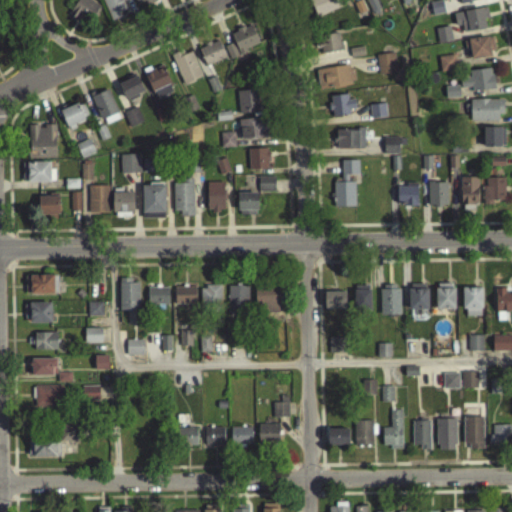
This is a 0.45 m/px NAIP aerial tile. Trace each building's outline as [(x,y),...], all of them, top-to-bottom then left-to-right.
[(97,8),(80,0),(77,0),(67,22),(86,31),(97,8)] [(119,17),(125,15),(120,0),(101,0),(109,26),(121,22),(119,17)] [(132,0),(136,12),(155,6),(153,0),(132,0)] [(336,0),(306,0),(316,21),(341,10),(336,0)] [(458,2),(459,8),(480,4),(479,0),(448,0),(449,4),(458,2)] [(429,7),(431,19),(443,17),(441,4),(429,7)] [(458,38),(485,33),(483,24),(488,23),(486,11),(454,17),(458,38)] [(229,66),(245,60),(243,53),(258,48),(251,29),(229,37),(232,47),(223,50),(229,66)] [(437,49),(451,46),(448,30),(434,33),(437,49)] [(319,58),(340,55),(338,38),(317,41),(319,58)] [(491,41),(468,44),(470,63),(493,61),(491,41)] [(198,51),(203,70),(225,63),(219,45),(198,51)] [(182,90),(201,82),(190,56),(181,60),(179,56),(170,60),(182,90)] [(376,59),(377,78),(396,77),(394,58),(376,59)] [(438,61),(439,76),(455,75),(454,59),(438,61)] [(318,95),(354,88),(350,68),(315,75),(318,95)] [(143,76),(150,96),(169,89),(162,70),(143,76)] [(468,75),(469,81),(459,82),(460,93),(470,92),(470,96),(493,93),(491,73),(468,75)] [(117,87),(123,104),(142,97),(136,81),(117,87)] [(444,91),(444,102),(458,101),(458,90),(444,91)] [(259,116),(257,93),(236,95),(238,118),(259,116)] [(119,122),(107,94),(90,101),(102,129),(119,122)] [(327,108),(328,115),(330,114),(331,121),(348,119),(347,114),(354,113),(353,104),(346,105),(345,98),(329,101),(330,107),(327,108)] [(469,104),(469,126),(501,126),(500,103),(469,104)] [(59,115),(66,132),(88,122),(81,106),(59,115)] [(385,122),(384,108),(368,109),(369,123),(385,122)] [(122,117),(128,132),(142,127),(136,112),(122,117)] [(238,123),(239,144),(264,142),(263,122),(238,123)] [(55,162),(54,129),(27,130),(28,162),(55,162)] [(503,132),(481,132),(482,151),(504,150),(503,132)] [(363,133),(333,134),(334,153),(363,152),(363,133)] [(234,152),(233,136),(219,137),(220,152),(234,152)] [(397,141),(382,142),(383,159),(397,158),(397,141)] [(93,157),(88,144),(75,148),(79,161),(93,157)] [(267,173),(267,152),(247,153),(248,174),(267,173)] [(138,158),(119,159),(119,178),(139,178),(138,158)] [(431,161),(421,160),(420,174),(430,174),(431,161)] [(155,162),(142,161),(141,176),(154,177),(155,162)] [(357,165),(340,165),(340,186),(358,186),(357,165)] [(52,186),(51,166),(26,167),(26,187),(52,186)] [(91,169),(80,169),(80,185),(91,185),(91,169)] [(273,181),(257,181),(257,196),(273,196),(273,181)] [(477,182),(460,181),(459,209),(476,209),(477,182)] [(504,182),(482,182),(482,209),(492,209),(492,204),(504,203),(504,182)] [(192,184),(183,184),(183,188),(172,188),(171,218),(192,219),(192,184)] [(333,212),(354,211),(353,186),(332,187),(333,212)] [(223,215),(222,187),(205,187),(206,215),(223,215)] [(416,187),(395,187),(396,210),(416,210),(416,187)] [(427,210),(446,210),(446,187),(426,187),(427,210)] [(108,190),(87,190),(87,217),(108,217),(108,190)] [(141,190),(141,223),(164,222),(163,190),(141,190)] [(79,196),(69,196),(69,214),(79,214),(79,196)] [(112,217),(112,197),(132,197),(132,217),(112,217)] [(237,198),(237,220),(256,219),(256,197),(237,198)] [(37,219),(58,219),(57,201),(37,201),(37,219)] [(29,299),(57,299),(57,280),(30,280),(29,299)] [(139,316),(138,286),(118,286),(119,316),(139,316)] [(435,315),(454,314),(453,288),(435,289),(435,315)] [(409,315),(427,315),(427,289),(408,289),(409,315)] [(221,291),(200,290),(200,309),(221,310),(221,291)] [(227,291),(227,310),(247,310),(247,291),(227,291)] [(255,317),(278,317),(278,291),(254,292),(255,317)] [(370,316),(369,291),(353,291),(354,316),(370,316)] [(400,320),(399,291),(379,291),(379,320),(400,320)] [(168,292),(147,292),(147,310),(168,309),(168,292)] [(173,292),(174,309),(195,309),(195,292),(173,292)] [(462,293),(463,322),(482,321),(481,292),(462,293)] [(495,317),(511,316),(511,292),(494,293),(495,317)] [(345,313),(345,297),(323,297),(324,313),(345,313)] [(87,321),(102,321),(102,307),(87,307),(87,321)] [(51,328),(51,308),(25,308),(26,328),(51,328)] [(101,333),(84,333),(84,348),(101,348),(101,333)] [(179,351),(192,351),(191,335),(179,336),(179,351)] [(56,337),(33,338),(34,355),(56,355),(56,337)] [(200,357),(210,357),(210,340),(199,341),(200,357)] [(482,340),(467,340),(467,355),(482,355),(482,340)] [(492,341),(492,356),(511,355),(511,340),(492,341)] [(160,356),(170,356),(170,341),(160,341),(160,356)] [(345,342),(329,342),(329,358),(346,357),(345,342)] [(126,360),(143,360),(143,344),(125,345),(126,360)] [(390,348),(377,349),(377,363),(390,362),(390,348)] [(94,375),(108,375),(107,360),(94,361),(94,375)] [(56,363),(31,364),(31,381),(56,380),(56,363)] [(461,394),(477,393),(476,376),(461,377),(461,394)] [(458,378),(442,378),(442,394),(458,393),(458,378)] [(362,401),(375,400),(374,385),(362,385),(362,401)] [(33,412),(62,411),(61,391),(33,391),(33,412)] [(98,391),(81,391),(81,404),(98,404),(98,391)] [(380,391),(380,407),(393,407),(392,391),(380,391)] [(272,423),(288,422),(287,401),(280,401),(280,407),(272,408),(272,423)] [(381,433),(382,453),(402,453),(401,415),(389,415),(390,433),(381,433)] [(482,422),(462,422),(463,453),(483,453),(482,422)] [(455,423),(436,424),(436,455),(455,455),(455,423)] [(353,426),(354,451),(372,450),(371,425),(353,426)] [(411,426),(412,451),(421,450),(421,455),(429,455),(429,426),(411,426)] [(257,429),(257,449),(278,448),(278,428),(257,429)] [(511,430),(490,429),(490,448),(511,449),(511,430)] [(60,446),(77,446),(77,431),(60,431),(60,446)] [(204,452),(224,451),(223,432),(204,433),(204,452)] [(251,432),(230,432),(230,450),(252,449),(251,432)] [(177,451),(197,450),(196,433),(176,434),(177,451)] [(348,434),(326,434),(326,450),(348,450),(348,434)] [(58,462),(59,444),(30,443),(30,462),(58,462)]
